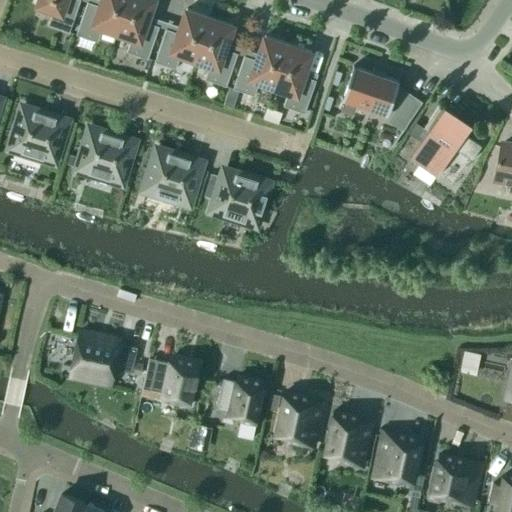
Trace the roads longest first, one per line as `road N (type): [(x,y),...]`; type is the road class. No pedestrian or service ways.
road 1 (residential): [(511,436),(323,360),(41,278)]
road 2 (residential): [(0,62),(301,155)]
road 3 (residential): [(186,511),(28,451)]
road 4 (residential): [(1,441),(41,278)]
road 5 (unclassified): [(307,0),(462,51)]
